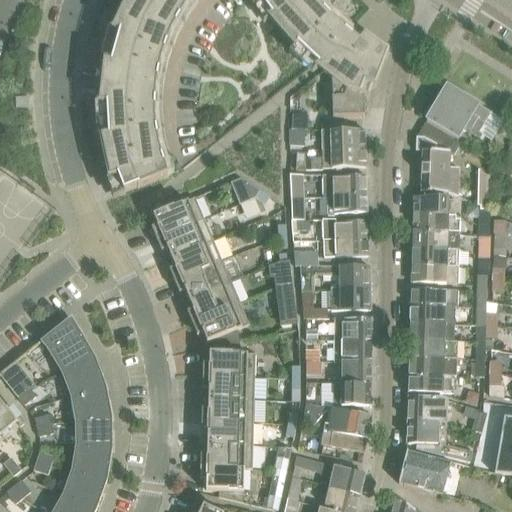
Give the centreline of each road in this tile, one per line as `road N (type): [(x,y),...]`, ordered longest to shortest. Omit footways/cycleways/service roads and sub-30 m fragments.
road 1 (residential): [(430,0),(406,50),(383,163),(386,388),(369,511)]
road 2 (residential): [(100,237),(128,277),(157,356),(162,428),(146,511)]
road 3 (residential): [(75,0),(61,102),(66,148),(100,237)]
road 4 (residential): [(0,316),(100,237)]
